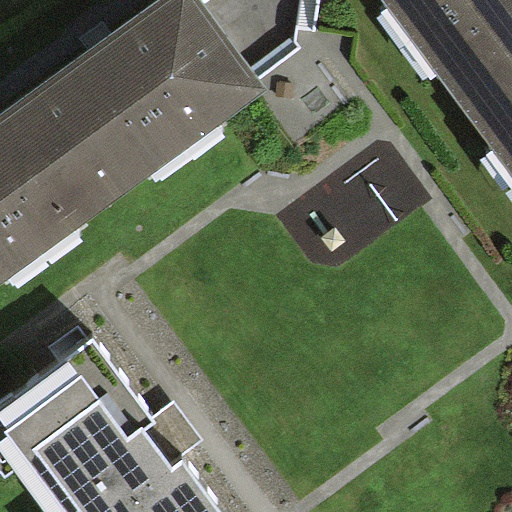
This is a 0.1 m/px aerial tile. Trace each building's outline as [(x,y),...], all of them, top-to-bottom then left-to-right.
[(106,185),(268,70),(218,0),(124,0),(100,18),(24,74),(106,185)] [(511,0),(399,0),(472,99),(511,69),(511,0)] [(511,69),(472,99),(511,153),(511,69)] [(0,262),(106,185),(24,74),(0,91),(0,262)] [(159,407),(93,319),(0,387),(0,455),(3,460),(20,448),(67,511),(227,511),(235,506),(185,434),(174,443),(162,427),(152,413),(159,407)] [(159,407),(152,413),(162,427),(174,443),(185,434),(199,426),(177,396),(159,407)]
